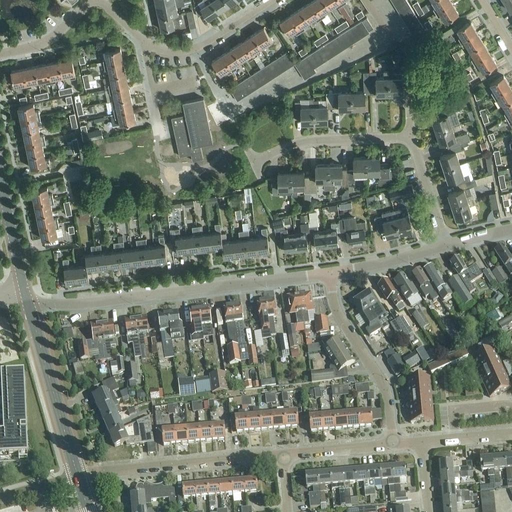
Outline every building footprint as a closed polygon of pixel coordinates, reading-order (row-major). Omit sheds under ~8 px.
[(219,13),(210,0),(203,0),(206,5),(201,8),(199,5),(195,7),(198,17),(204,13),(208,20),(219,13)] [(210,0),(219,13),(229,6),(224,0),(210,0)] [(324,0),(314,0),(311,2),(322,18),(326,16),(324,13),(330,9),(324,0)] [(339,0),(324,0),(330,9),(336,5),(338,8),(342,5),(339,0)] [(339,0),(342,5),(346,11),(350,9),(346,3),(347,2),(345,0),(339,0)] [(398,0),(393,4),(396,9),(407,2),(406,0),(398,0)] [(433,9),(436,13),(452,3),(450,0),(432,0),(436,7),(433,9)] [(511,0),(503,0),(511,12),(511,11),(511,0)] [(156,7),(159,18),(178,13),(177,7),(185,6),(184,1),(156,7)] [(311,2),(301,9),(309,22),(315,18),(317,21),(322,18),(311,2)] [(396,9),(399,14),(411,7),(407,2),(396,9)] [(413,5),(416,11),(421,8),(417,2),(413,5)] [(452,3),(436,13),(438,17),(441,15),(445,22),(459,14),(452,3)] [(342,5),(338,8),(345,17),(349,15),(346,11),(342,5)] [(399,14),(403,19),(414,12),(411,7),(399,14)] [(421,8),(416,11),(420,16),(424,14),(421,8)] [(301,9),(291,16),(301,32),(305,29),(303,26),(309,22),(301,9)] [(187,13),(190,29),(196,27),(193,11),(187,13)] [(356,15),(359,19),(364,16),(361,11),(356,15)] [(403,19),(406,24),(417,17),(414,12),(403,19)] [(178,13),(159,18),(161,30),(180,26),(179,19),(182,19),(181,14),(178,15),(178,13)] [(301,32),(291,16),(280,23),(288,36),(295,32),(297,35),(301,32)] [(406,24),(409,29),(420,23),(417,17),(406,24)] [(362,21),(369,31),(374,28),(367,18),(362,21)] [(346,21),(340,25),(343,29),(349,26),(346,21)] [(362,21),(357,24),(365,36),(370,33),(362,21)] [(424,24),(428,29),(432,27),(429,21),(424,24)] [(461,43),(477,33),(471,22),(464,26),(457,30),(461,35),(461,37),(458,39),(461,43)] [(420,23),(409,29),(412,35),(423,28),(420,23)] [(357,24),(352,27),(360,40),(365,36),(357,24)] [(343,29),(340,25),(335,28),(338,33),(343,29)] [(352,27),(347,31),(355,43),(360,40),(352,27)] [(264,28),(254,35),(262,48),(268,44),(270,47),(275,44),(264,28)] [(454,40),(451,34),(448,30),(440,35),(441,37),(442,37),(443,39),(446,45),(454,40)] [(347,31),(342,34),(350,46),(355,43),(347,31)] [(466,45),(470,51),(484,43),(477,33),(461,43),(463,47),(466,45)] [(325,34),(320,38),(323,43),(328,39),(325,34)] [(342,34),(337,37),(345,49),(350,46),(342,34)] [(254,35),(243,42),(254,58),(258,55),(256,52),(262,48),(254,35)] [(337,37),(332,41),(340,53),(345,49),(337,37)] [(323,43),(320,38),(314,42),(317,46),(323,43)] [(332,41),(327,44),(334,56),(340,53),(332,41)] [(243,42),(233,48),(241,62),(247,57),(249,61),(254,58),(243,42)] [(471,60),(474,64),(490,54),(484,43),(470,51),(474,58),(471,60)] [(327,44),(322,47),(329,59),(334,56),(327,44)] [(322,47),(317,50),(324,62),(329,59),(322,47)] [(233,48),(222,55),(233,71),(237,69),(235,66),(241,62),(233,48)] [(299,52),(302,56),(307,53),(304,48),(299,52)] [(103,60),(104,65),(123,61),(120,49),(105,52),(107,60),(103,60)] [(317,50),(311,54),(319,66),(324,62),(317,50)] [(287,52),(282,56),(290,68),(295,65),(295,64),(287,52)] [(452,55),(456,60),(460,58),(457,52),(452,55)] [(310,62),(313,67),(314,69),(319,66),(311,54),(306,57),(310,62)] [(490,54),(474,64),(476,68),(479,66),(483,73),(497,65),(490,54)] [(233,71),(222,55),(212,62),(220,75),(227,71),(229,74),(233,71)] [(282,56),(277,59),(285,71),(290,68),(282,56)] [(306,57),(295,64),(295,65),(298,70),(310,62),(306,57)] [(460,58),(456,60),(459,66),(464,63),(460,58)] [(72,59),(60,62),(63,77),(70,75),(71,79),(76,78),(72,59)] [(277,59),(272,62),(280,74),(285,71),(277,59)] [(109,69),(110,77),(126,73),(123,61),(104,65),(105,70),(109,69)] [(60,62),(47,64),(51,83),(56,82),(56,79),(63,77),(60,62)] [(272,62),(267,66),(275,78),(280,74),(272,62)] [(313,67),(310,62),(298,70),(301,75),(313,67)] [(47,64),(35,67),(39,82),(46,81),(47,84),(51,83),(47,64)] [(267,66),(262,69),(269,81),(275,78),(267,66)] [(389,67),(389,79),(390,95),(403,94),(402,88),(409,88),(408,66),(401,67),(402,78),(394,78),(394,67),(389,67)] [(35,67),(23,69),(27,88),(32,87),(31,84),(39,82),(35,67)] [(316,72),(314,69),(313,67),(301,75),(305,80),(316,72)] [(27,88),(23,69),(11,72),(14,87),(22,86),(22,89),(27,88)] [(262,69),(257,72),(264,84),(269,81),(262,69)] [(257,72),(252,75),(259,88),(264,84),(257,72)] [(108,85),(109,89),(128,85),(126,73),(110,77),(112,84),(108,85)] [(351,90),(352,93),(352,109),(365,109),(365,95),(371,95),(370,73),(363,73),(364,92),(357,93),(357,89),(351,90)] [(376,73),(370,73),(371,95),(377,94),(377,95),(390,95),(389,79),(376,79),(376,73)] [(465,76),(469,82),(474,79),(470,73),(465,76)] [(252,75),(246,79),(254,91),(259,88),(252,75)] [(491,93),(494,97),(510,87),(504,76),(490,84),(494,91),(491,93)] [(246,79),(241,82),(245,88),(249,94),(254,91),(246,79)] [(230,89),(234,96),(245,88),(241,82),(230,89)] [(114,94),(116,101),(131,98),(128,85),(109,89),(110,94),(114,94)] [(500,99),(504,106),(511,100),(511,89),(510,87),(494,97),(497,101),(500,99)] [(245,88),(234,96),(238,102),(249,94),(245,88)] [(352,93),(333,94),(333,109),(339,109),(339,110),(352,109),(352,93)] [(319,101),(314,101),(315,124),(328,123),(327,109),(333,109),(333,94),(326,94),(327,107),(319,107),(319,101)] [(114,109),(115,114),(133,110),(131,98),(116,101),(117,108),(114,109)] [(187,115),(172,118),(180,157),(191,154),(193,161),(203,159),(200,145),(213,142),(204,98),(184,102),(187,115)] [(315,124),(314,101),(314,99),(309,99),(309,107),(302,108),(302,102),(295,103),(296,118),(302,118),(302,124),(315,124)] [(18,107),(21,120),(40,116),(39,111),(35,112),(34,104),(18,107)] [(435,127),(436,132),(460,124),(453,104),(435,110),(438,118),(432,120),(433,121),(430,122),(433,128),(435,127)] [(133,110),(115,114),(116,118),(119,118),(121,125),(136,122),(133,110)] [(116,118),(115,114),(111,114),(114,127),(121,125),(119,118),(116,118)] [(21,120),(24,132),(39,129),(37,121),(41,121),(40,116),(21,120)] [(446,143),(448,148),(463,143),(470,141),(467,133),(455,137),(453,132),(461,129),(460,124),(436,132),(440,144),(446,143)] [(103,138),(101,130),(87,133),(86,126),(80,127),(84,142),(103,138)] [(24,132),(26,144),(45,140),(44,135),(40,136),(39,129),(24,132)] [(68,148),(73,147),(78,146),(77,139),(71,140),(72,141),(67,142),(68,148)] [(26,144),(29,156),(44,153),(42,146),(46,145),(45,140),(26,144)] [(440,157),(444,169),(460,164),(456,152),(465,150),(463,143),(448,148),(450,154),(440,157)] [(44,153),(29,156),(31,169),(50,165),(49,160),(46,160),(44,153)] [(354,171),(348,171),(349,186),(355,186),(355,175),(367,174),(367,158),(354,159),(354,171)] [(380,158),(367,158),(367,174),(380,174),(380,179),(392,179),(392,163),(380,164),(380,158)] [(454,180),(456,186),(471,181),(469,175),(464,176),(460,164),(444,169),(448,182),(454,180)] [(316,178),(310,178),(311,194),(317,193),(317,182),(324,182),(324,190),(330,190),(329,165),(316,166),(316,178)] [(342,165),(329,165),(330,190),(335,190),(335,182),(342,181),(342,187),(349,186),(348,171),(342,171),(342,165)] [(304,172),(291,173),(292,189),(292,196),(298,196),(297,189),(304,189),(304,194),(311,194),(310,178),(304,178),(304,172)] [(292,189),(291,173),(278,173),(278,179),(272,180),(273,195),(280,195),(279,190),(292,189)] [(492,174),(487,175),(488,178),(486,179),(488,190),(495,188),(492,174)] [(471,181),(456,186),(458,191),(448,194),(452,207),(475,200),(473,195),(472,195),(469,188),(477,185),(475,179),(471,181)] [(415,195),(412,185),(404,187),(400,188),(403,198),(406,197),(415,195)] [(32,191),(35,203),(53,199),(52,194),(49,195),(47,188),(32,191)] [(489,195),(492,210),(499,209),(496,194),(489,195)] [(415,195),(406,197),(408,205),(418,203),(417,195),(416,195),(415,195)] [(35,203),(37,215),(52,212),(51,205),(54,204),(53,199),(35,203)] [(469,215),(472,214),(470,207),(476,204),(475,200),(452,207),(457,219),(463,217),(469,215)] [(407,207),(394,211),(396,218),(400,234),(405,233),(405,235),(412,233),(411,231),(413,231),(407,207)] [(396,218),(394,211),(382,214),(383,216),(374,218),(378,233),(386,231),(387,237),(400,234),(396,218)] [(37,215),(40,227),(59,223),(58,219),(54,219),(52,212),(37,215)] [(339,220),(340,223),(341,232),(347,231),(349,245),(366,243),(364,230),(367,230),(365,222),(355,224),(355,218),(339,220)] [(297,252),(295,234),(288,235),(287,230),(285,230),(283,219),(273,221),(275,232),(281,231),(282,239),(284,239),(286,252),(290,252),(292,253),(297,252)] [(59,223),(40,227),(42,240),(58,237),(56,229),(60,228),(59,223)] [(332,230),(325,231),(327,248),(332,248),(334,246),(339,246),(337,233),(341,232),(340,223),(336,224),(331,224),(332,230)] [(212,250),(223,249),(221,234),(220,224),(215,224),(216,230),(217,230),(217,233),(210,234),(212,250)] [(200,251),(212,250),(210,234),(202,235),(201,232),(203,232),(202,226),(197,227),(200,251)] [(327,248),(325,231),(318,232),(318,226),(311,227),(312,236),(314,235),(316,249),(321,248),(322,249),(327,248)] [(189,253),(200,251),(197,227),(192,227),(193,233),(194,233),(195,236),(187,237),(189,253)] [(302,234),(295,234),(297,252),(302,251),(304,250),(308,250),(307,236),(309,236),(308,227),(301,228),(302,234)] [(264,237),(256,238),(258,255),(270,253),(267,228),(261,229),(262,235),(263,234),(264,237)] [(177,254),(189,253),(187,237),(179,238),(179,235),(180,234),(180,229),(174,230),(177,254)] [(241,240),(233,241),(236,257),(247,256),(244,231),(239,232),(239,237),(241,237),(241,240)] [(249,231),(244,231),(247,256),(258,255),(256,238),(248,239),(248,237),(249,236),(249,231)] [(223,249),(224,259),(236,257),(233,241),(226,242),(225,239),(227,239),(226,234),(221,234),(223,249)] [(161,246),(154,247),(156,263),(167,262),(164,237),(159,238),(160,243),(161,243),(161,246)] [(146,239),(141,240),(144,265),(156,263),(154,247),(146,248),(145,245),(147,245),(146,239)] [(139,249),(131,250),(133,266),(144,265),(141,240),(136,240),(137,246),(138,246),(139,249)] [(124,242),(119,243),(122,267),(133,266),(131,250),(123,251),(123,248),(124,247),(124,242)] [(116,252),(108,253),(110,269),(122,267),(119,243),(114,243),(114,249),(116,249),(116,252)] [(85,255),(86,257),(88,272),(99,270),(96,245),(91,246),(92,252),(93,251),(93,254),(85,255)] [(101,245),(96,245),(99,270),(110,269),(108,253),(101,254),(100,250),(102,250),(101,245)] [(494,252),(505,268),(511,276),(511,275),(511,268),(509,265),(511,262),(511,260),(503,247),(494,252)] [(83,266),(76,267),(78,283),(89,282),(88,272),(86,257),(81,258),(82,263),(83,263),(83,266)] [(78,283),(76,267),(68,268),(68,265),(69,265),(68,259),(63,260),(66,285),(78,283)] [(459,277),(467,289),(471,286),(470,284),(483,276),(475,266),(467,271),(459,259),(450,264),(459,277)] [(437,292),(443,302),(452,296),(446,286),(445,287),(440,280),(441,278),(438,274),(436,274),(432,267),(423,273),(431,286),(433,285),(437,292)] [(491,274),(499,286),(508,281),(500,268),(491,274)] [(483,275),(490,285),(495,281),(489,271),(483,275)] [(425,288),(436,305),(440,302),(421,272),(412,277),(421,291),(425,288)] [(396,281),(398,285),(396,286),(407,303),(418,296),(412,286),(410,287),(404,277),(396,281)] [(448,283),(463,307),(472,301),(457,278),(448,283)] [(390,300),(399,313),(405,309),(388,282),(378,288),(387,302),(390,300)] [(365,295),(361,298),(382,330),(381,329),(387,325),(384,320),(387,318),(371,292),(369,293),(368,292),(365,294),(365,295)] [(303,325),(305,335),(310,334),(309,324),(308,312),(312,312),(310,295),(308,296),(307,295),(303,296),(299,297),(303,325)] [(496,295),(490,302),(495,306),(501,298),(496,295)] [(297,326),(303,325),(299,297),(295,298),(294,297),(291,297),(290,298),(288,299),(290,315),(295,314),(297,326)] [(382,330),(361,298),(358,300),(357,299),(354,301),(354,302),(353,303),(369,328),(365,331),(370,337),(382,330)] [(272,300),(265,301),(271,337),(276,337),(273,319),(277,318),(274,301),(272,301),(272,300)] [(271,337),(265,301),(259,302),(259,303),(257,303),(259,321),(260,321),(263,340),(271,339),(270,337),(271,337)] [(238,304),(232,305),(238,347),(245,346),(242,323),(243,323),(241,305),(238,306),(238,304)] [(226,306),(226,307),(224,308),(226,325),(227,325),(229,340),(230,341),(231,342),(232,342),(233,342),(234,347),(227,348),(229,365),(240,364),(238,347),(232,305),(226,306)] [(199,310),(203,339),(213,337),(211,326),(209,309),(199,310)] [(203,339),(199,310),(190,311),(192,328),(190,328),(192,342),(204,341),(203,339)] [(412,316),(421,331),(429,326),(420,311),(412,316)] [(495,311),(486,317),(491,326),(500,320),(495,311)] [(178,313),(168,314),(172,342),(183,341),(181,324),(179,324),(178,313)] [(172,342),(168,314),(158,316),(160,333),(164,333),(166,343),(162,344),(156,345),(159,363),(165,362),(165,360),(174,359),(171,342),(172,342)] [(511,318),(511,317),(497,324),(500,328),(511,320),(511,318)] [(140,318),(135,319),(141,358),(140,348),(145,348),(143,335),(148,334),(146,318),(141,319),(140,318)] [(400,318),(395,322),(404,336),(409,334),(400,318)] [(141,358),(135,319),(130,319),(130,321),(124,321),(127,337),(128,345),(133,344),(135,359),(141,358)] [(315,321),(317,335),(329,333),(327,319),(315,321)] [(404,336),(395,322),(390,325),(397,336),(402,333),(404,336)] [(107,323),(102,324),(105,353),(108,361),(113,360),(111,347),(116,347),(115,339),(113,323),(108,324),(107,323)] [(105,353),(102,324),(97,325),(96,326),(91,326),(93,342),(87,343),(88,351),(98,350),(100,362),(108,361),(105,353)] [(492,332),(486,324),(483,326),(486,330),(482,333),(485,337),(492,332)] [(71,330),(63,331),(64,339),(72,338),(71,330)] [(494,333),(481,341),(485,348),(498,339),(494,333)] [(278,337),(281,353),(288,352),(286,336),(278,337)] [(288,337),(291,349),(297,348),(295,336),(288,337)] [(508,336),(502,340),(506,346),(511,343),(508,336)] [(311,374),(312,383),(347,380),(348,380),(346,368),(354,363),(340,340),(324,350),(334,365),(331,367),(330,369),(330,372),(311,374)] [(78,344),(81,360),(90,359),(88,351),(87,343),(78,344)] [(255,347),(246,349),(248,366),(257,364),(255,347)] [(511,389),(493,349),(472,359),(490,399),(511,389)] [(464,350),(428,367),(431,374),(468,358),(464,350)] [(413,354),(408,358),(414,367),(419,363),(413,354)] [(406,370),(398,357),(387,363),(396,377),(406,370)] [(116,360),(118,374),(125,373),(123,359),(116,360)] [(73,366),(76,378),(84,375),(81,364),(73,366)] [(124,367),(126,383),(138,382),(136,366),(124,367)] [(209,376),(212,394),(227,392),(224,374),(209,376)] [(0,465),(28,464),(24,376),(1,377),(3,431),(0,431),(0,465)] [(406,380),(410,424),(434,422),(430,378),(406,380)] [(117,402),(113,393),(119,391),(115,383),(114,379),(102,384),(103,387),(105,392),(93,397),(98,410),(112,404),(117,402)] [(209,380),(195,383),(197,396),(211,393),(209,380)] [(178,386),(180,398),(195,396),(194,384),(178,386)] [(356,387),(357,395),(369,394),(368,385),(356,387)] [(339,388),(340,396),(349,396),(348,387),(339,388)] [(136,391),(137,402),(147,400),(145,390),(136,391)] [(315,391),(316,399),(325,398),(324,390),(315,391)] [(158,391),(150,392),(151,401),(159,400),(158,391)] [(98,410),(104,423),(118,417),(122,415),(117,402),(112,404),(98,410)] [(371,411),(358,413),(360,429),(372,428),(371,411)] [(140,422),(150,418),(150,417),(148,412),(138,416),(140,422)] [(297,412),(284,413),(286,430),(298,429),(297,412)] [(284,413),(272,415),(274,431),(286,430),(284,413)] [(358,413),(346,414),(348,430),(360,429),(358,413)] [(346,414),(334,415),(336,431),(348,430),(346,414)] [(272,415),(260,416),(261,432),(274,431),(272,415)] [(334,415),(322,416),(323,432),(336,431),(334,415)] [(260,416),(248,417),(249,433),(261,432),(260,416)] [(323,432),(322,416),(309,417),(311,433),(323,432)] [(104,423),(109,435),(123,429),(118,417),(104,423)] [(249,433),(248,417),(235,418),(237,434),(249,433)] [(123,429),(109,435),(115,448),(125,444),(127,446),(154,444),(150,418),(140,422),(137,423),(138,427),(140,439),(128,440),(123,429)] [(224,425),(211,426),(213,442),(225,441),(224,425)] [(211,426),(199,427),(201,444),(213,442),(211,426)] [(199,427),(187,428),(188,445),(201,444),(199,427)] [(187,428),(175,430),(176,446),(188,445),(187,428)] [(176,446),(175,430),(162,431),(164,447),(176,446)] [(439,463),(440,476),(467,473),(473,473),(472,463),(466,463),(467,468),(453,470),(452,462),(451,462),(450,457),(443,458),(444,463),(439,463)] [(492,458),(495,485),(495,490),(500,489),(499,471),(506,470),(505,457),(492,458)] [(490,486),(495,485),(492,458),(480,459),(481,472),(487,472),(488,478),(489,478),(490,486)] [(392,467),(395,495),(395,501),(406,500),(405,493),(401,493),(400,480),(406,479),(405,466),(392,467)] [(395,495),(392,467),(380,469),(381,482),(382,488),(388,487),(389,487),(390,495),(395,495)] [(380,469),(368,470),(370,497),(375,496),(374,482),(381,482),(380,469)] [(368,470),(355,471),(356,484),(363,483),(365,497),(370,497),(368,470)] [(355,471),(343,472),(344,485),(346,507),(351,506),(351,507),(358,506),(357,499),(350,499),(350,491),(350,484),(356,484),(355,471)] [(343,472),(330,473),(332,490),(339,490),(341,507),(346,507),(344,485),(343,472)] [(330,473),(318,474),(320,501),(321,501),(321,505),(326,504),(325,493),(326,493),(325,487),(331,486),(332,490),(330,473)] [(440,476),(441,488),(454,487),(453,480),(468,478),(467,473),(440,476)] [(320,501),(318,474),(305,475),(306,489),(313,488),(314,494),(309,495),(310,508),(320,507),(320,502),(320,501)] [(256,480),(244,481),(245,494),(258,493),(256,480)] [(244,481),(232,482),(233,495),(245,494),(244,481)] [(232,482),(219,483),(221,496),(233,495),(232,482)] [(131,495),(132,511),(135,511),(146,511),(146,506),(151,505),(151,501),(169,499),(170,509),(176,508),(174,488),(163,489),(163,484),(162,485),(161,486),(160,486),(158,486),(157,487),(156,487),(154,487),(153,486),(151,486),(150,486),(149,485),(147,484),(146,483),(143,486),(142,486),(141,485),(140,485),(139,486),(138,486),(137,487),(137,488),(136,489),(136,490),(136,491),(135,491),(134,491),(135,495),(131,495)] [(219,483),(207,484),(208,498),(221,496),(219,483)] [(207,484),(195,486),(196,499),(208,498),(207,484)] [(196,499),(195,486),(182,487),(184,500),(196,499)] [(441,488),(442,501),(469,498),(469,493),(461,494),(461,493),(455,493),(454,487),(441,488)] [(442,501),(443,511),(454,511),(456,511),(456,505),(462,505),(462,504),(470,503),(469,498),(442,501)]
